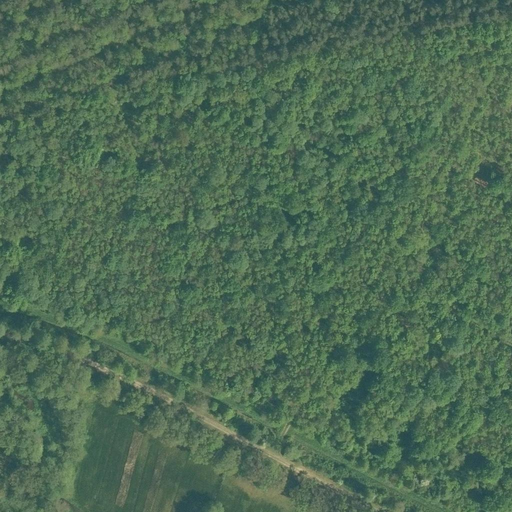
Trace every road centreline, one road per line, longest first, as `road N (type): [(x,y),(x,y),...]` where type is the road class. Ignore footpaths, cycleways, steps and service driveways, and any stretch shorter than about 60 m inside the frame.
road 1 (track): [(511,39),(270,453)]
road 2 (track): [(0,329),(77,355),(270,453)]
road 3 (track): [(270,453),(384,511)]
